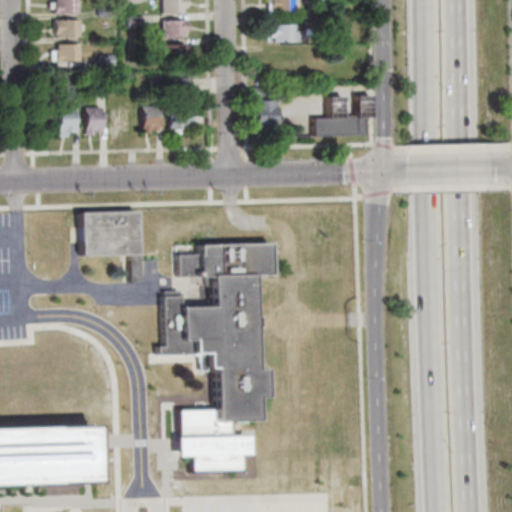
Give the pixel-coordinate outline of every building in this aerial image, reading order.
[(73,0),(73,11),(50,11),(49,1),(51,1),(51,0),(73,0)] [(181,0),(181,7),(178,7),(178,12),(157,12),(157,0),(181,0)] [(265,0),(289,0),(289,12),(263,13),(263,4),(265,4),(265,0)] [(108,15),(93,15),(92,6),(108,6),(108,15)] [(137,26),(122,27),(122,16),(137,16),(137,26)] [(50,19),(74,19),(75,36),(53,36),(53,33),(50,33),(50,19)] [(181,19),(181,30),(180,30),(180,36),(158,37),(157,19),(181,19)] [(297,40),(265,41),(265,25),(289,24),(289,31),(297,31),(297,40)] [(183,46),(183,61),(158,61),(157,44),(180,43),(180,46),(183,46)] [(50,49),(53,49),(53,44),(75,44),(75,60),(51,61),(50,49)] [(293,50),(269,50),(269,68),(293,68),(293,50)] [(95,64),(94,54),(110,54),(110,64),(95,64)] [(74,76),(75,90),(60,90),(59,76),(74,76)] [(171,93),(170,77),(184,77),(184,92),(171,93)] [(148,80),(158,79),(158,91),(148,91),(148,80)] [(102,94),(92,94),(92,81),(102,81),(102,94)] [(250,95),(250,86),(265,86),(265,95),(250,95)] [(307,134),(307,118),(321,117),(321,96),(336,96),(336,117),(349,117),(348,95),(363,95),(363,116),(357,116),(358,133),(307,134)] [(250,100),(271,100),(272,125),(264,125),(264,132),(258,132),(258,125),(251,125),(250,100)] [(145,132),(138,133),(137,105),(153,105),(153,128),(145,129),(145,132)] [(165,127),(164,106),(185,105),(186,127),(165,127)] [(53,136),(53,106),(68,106),(68,130),(62,130),(62,136),(53,136)] [(80,135),(79,107),(96,107),(96,130),(88,130),(88,135),(80,135)] [(77,257),(76,213),(133,211),(134,255),(135,255),(136,282),(126,283),(126,256),(77,257)] [(172,247),(265,244),(266,274),(248,275),(250,370),(259,370),(260,398),(251,398),(252,421),(225,422),(225,437),(245,436),(245,456),(233,456),(233,470),(186,471),(185,457),(170,457),(170,438),(174,438),(174,411),(209,410),(208,369),(201,369),(201,372),(194,372),(194,355),(153,356),(153,348),(159,348),(158,297),(175,297),(175,308),(207,307),(206,276),(173,277),(172,247)] [(0,429),(84,426),(86,483),(0,486),(0,429)]
